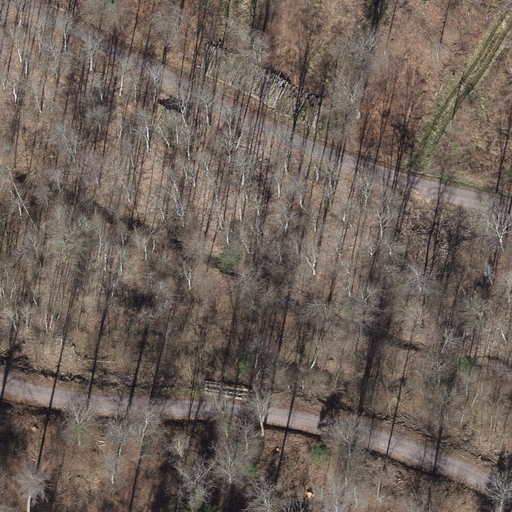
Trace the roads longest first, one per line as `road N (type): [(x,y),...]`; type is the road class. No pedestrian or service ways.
road 1 (track): [(0,361),(164,439),(324,451),(511,488)]
road 2 (track): [(33,0),(173,79),(401,183),(511,210)]
